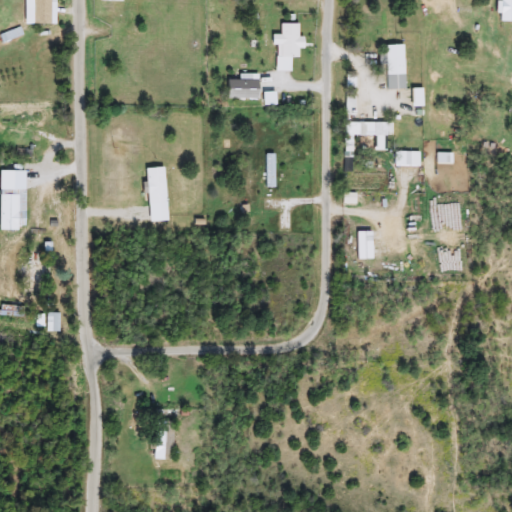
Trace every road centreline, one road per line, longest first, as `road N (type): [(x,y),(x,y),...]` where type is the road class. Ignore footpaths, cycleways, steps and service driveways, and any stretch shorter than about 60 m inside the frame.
road 1 (residential): [(87,356),(281,349),(312,336),(325,303),(328,0)]
road 2 (residential): [(91,511),(96,443),(81,316),(76,0)]
